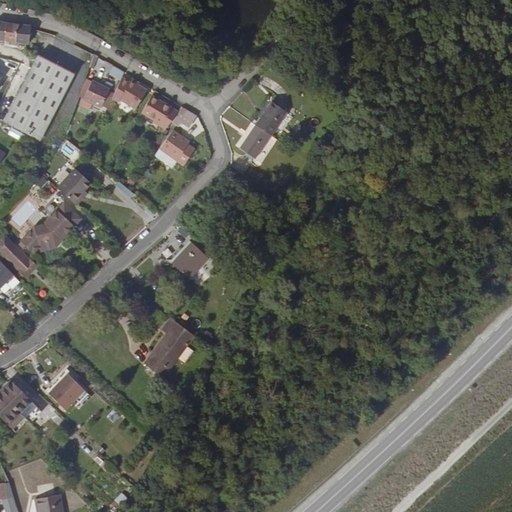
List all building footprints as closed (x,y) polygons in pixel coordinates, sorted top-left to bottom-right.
[(15,44),(18,25),(6,24),(3,42),(9,43),(15,44)] [(15,44),(28,46),(30,30),(30,27),(18,25),(15,44)] [(74,76),(38,57),(3,124),(39,143),(74,76)] [(122,79),(124,74),(113,67),(109,75),(120,82),(122,79)] [(129,84),(122,79),(120,82),(114,95),(112,100),(118,104),(115,108),(131,117),(147,92),(139,87),(130,82),(129,84)] [(102,108),(107,110),(112,100),(114,95),(109,93),(109,91),(92,83),(83,101),(101,110),(102,108)] [(165,131),(171,123),(174,118),(167,113),(170,108),(151,97),(141,114),(153,122),(159,126),(158,127),(165,131)] [(255,125),(270,136),(287,112),(271,102),(255,125)] [(167,113),(174,118),(178,113),(170,108),(167,113)] [(188,129),(195,117),(181,109),(178,113),(174,118),(171,123),(178,128),(181,124),(188,129)] [(255,159),(270,136),(255,125),(239,148),(255,159)] [(179,141),(181,138),(172,132),(159,151),(183,168),(194,151),(187,146),(179,141)] [(189,144),(181,138),(179,141),(187,146),(189,144)] [(56,189),(76,208),(83,199),(81,196),(84,193),(91,186),(74,170),(56,189)] [(64,203),(57,211),(70,223),(71,231),(81,220),(64,203)] [(31,231),(51,250),(55,249),(54,244),(61,242),(71,231),(70,223),(57,211),(42,226),(33,228),(31,231)] [(20,243),(33,256),(39,248),(40,253),(51,250),(31,231),(20,243)] [(23,279),(30,272),(23,266),(23,263),(27,259),(4,236),(0,239),(0,254),(5,260),(6,258),(8,258),(14,264),(14,266),(13,268),(23,279)] [(189,242),(170,263),(188,281),(208,260),(189,242)] [(5,260),(13,268),(14,266),(14,264),(8,258),(6,258),(5,260)] [(30,272),(35,266),(27,259),(23,263),(23,266),(30,272)] [(0,289),(13,277),(0,264),(0,263),(0,289)] [(38,269),(35,266),(30,272),(23,279),(25,281),(38,269)] [(194,338),(170,320),(161,331),(166,335),(143,366),(162,381),(194,338)] [(67,375),(48,395),(65,412),(84,392),(67,375)] [(0,392),(0,395),(19,415),(31,403),(10,383),(0,392)] [(0,419),(7,427),(19,415),(0,395),(0,419)] [(0,500),(1,500),(4,511),(16,511),(8,484),(0,484),(0,500)] [(121,507),(128,499),(121,493),(114,500),(121,507)] [(62,511),(59,496),(34,502),(35,511),(62,511)]
